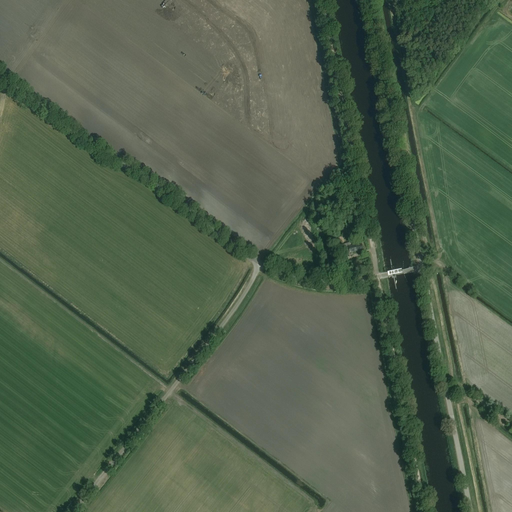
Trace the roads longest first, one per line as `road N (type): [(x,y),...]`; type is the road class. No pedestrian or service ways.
road 1 (track): [(321,0),(425,511)]
road 2 (unclassified): [(261,264),(0,76)]
road 3 (unclassified): [(73,511),(261,264)]
road 4 (unclassified): [(423,268),(367,0)]
road 5 (unclassified): [(469,511),(423,268)]
road 6 (unclassified): [(381,276),(324,282),(261,264)]
